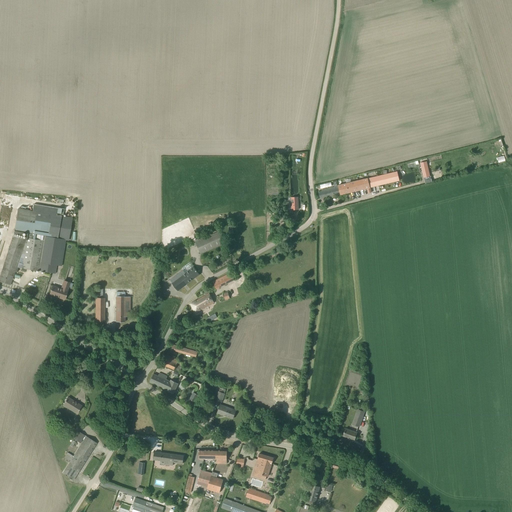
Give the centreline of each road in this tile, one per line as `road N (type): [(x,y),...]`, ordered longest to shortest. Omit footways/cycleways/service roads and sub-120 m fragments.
road 1 (unclassified): [(139,381),(190,291),(309,224),(337,0)]
road 2 (unclassified): [(419,511),(338,453),(217,429),(139,381)]
road 3 (unclassified): [(139,381),(0,291)]
road 4 (unclassified): [(74,511),(121,434),(139,381)]
